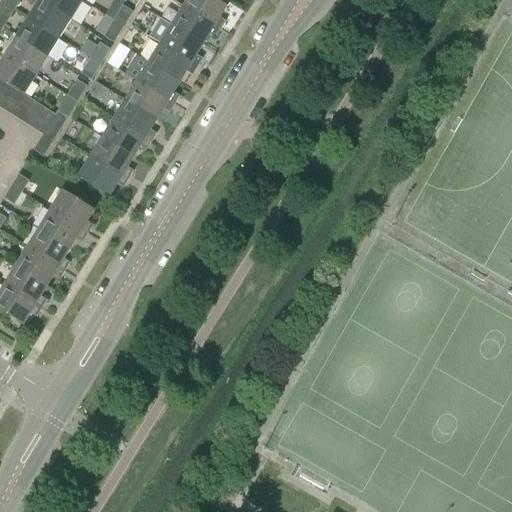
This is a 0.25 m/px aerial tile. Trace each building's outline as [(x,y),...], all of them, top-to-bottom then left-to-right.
[(83,2),(78,0),(40,0),(40,2),(71,21),(83,2)] [(188,0),(184,8),(221,31),(226,22),(220,19),(227,8),(213,0),(188,0)] [(71,21),(40,2),(28,20),(60,40),(71,21)] [(123,7),(121,11),(131,17),(133,14),(123,7)] [(172,27),(203,46),(210,36),(215,39),(221,31),(184,8),(172,27)] [(131,17),(121,11),(113,23),(124,29),(131,17)] [(0,16),(0,28),(3,30),(8,21),(0,16)] [(28,20),(16,39),(49,58),(60,40),(28,20)] [(113,23),(106,34),(117,40),(124,29),(113,23)] [(161,45),(198,68),(203,60),(197,56),(203,46),(172,27),(161,45)] [(117,40),(106,34),(104,38),(114,44),(117,40)] [(16,39),(5,58),(37,77),(49,58),(16,39)] [(100,45),(98,48),(108,55),(110,51),(100,45)] [(119,45),(110,63),(120,69),(130,50),(119,45)] [(149,64),(180,83),(187,73),(193,77),(198,68),(161,45),(149,64)] [(108,55),(98,48),(91,60),(101,66),(108,55)] [(13,90),(24,96),(25,97),(25,96),(37,77),(5,58),(0,65),(0,81),(3,83),(13,90)] [(84,71),(94,78),(101,66),(91,60),(84,71)] [(138,83),(175,105),(180,97),(174,94),(180,83),(149,64),(138,83)] [(91,81),(94,78),(84,71),(81,75),(91,81)] [(80,100),(85,92),(87,88),(77,82),(70,93),(80,100)] [(103,100),(109,88),(97,82),(91,93),(103,100)] [(0,109),(1,110),(13,90),(3,83),(0,88),(0,109)] [(126,101),(157,121),(163,111),(169,114),(175,105),(138,83),(126,101)] [(11,116),(24,96),(13,90),(1,110),(11,116)] [(34,101),(25,96),(25,97),(24,96),(11,116),(21,122),(34,101)] [(31,128),(44,108),(44,107),(34,101),(21,122),(31,128)] [(157,121),(126,101),(114,120),(152,143),(157,135),(151,131),(157,121)] [(44,107),(44,108),(31,128),(44,136),(49,129),(56,117),(57,115),(44,107)] [(56,117),(65,123),(69,118),(59,112),(57,115),(56,117)] [(49,129),(58,135),(65,123),(56,117),(49,129)] [(152,143),(114,120),(103,139),(134,158),(141,147),(147,151),(152,143)] [(58,135),(49,129),(44,136),(41,140),(44,142),(51,146),(58,135)] [(134,158),(103,139),(91,157),(129,180),(134,172),(128,168),(134,158)] [(51,146),(44,142),(41,140),(34,152),(44,158),(51,146)] [(129,180),(91,157),(79,177),(111,196),(118,185),(123,189),(129,180)] [(11,187),(22,194),(29,182),(19,175),(11,187)] [(22,194),(11,187),(4,199),(14,206),(22,194)] [(51,212),(88,235),(94,227),(87,223),(94,212),(63,193),(51,212)] [(88,235),(51,212),(39,231),(70,250),(77,240),(83,244),(88,235)] [(28,249),(65,273),(70,265),(64,261),(70,250),(39,231),(28,249)] [(65,273),(28,249),(16,268),(48,288),(54,277),(60,281),(65,273)] [(5,286),(42,310),(47,302),(41,298),(48,288),(16,268),(5,286)] [(42,310),(5,286),(0,293),(0,310),(24,325),(31,315),(37,318),(42,310)]
